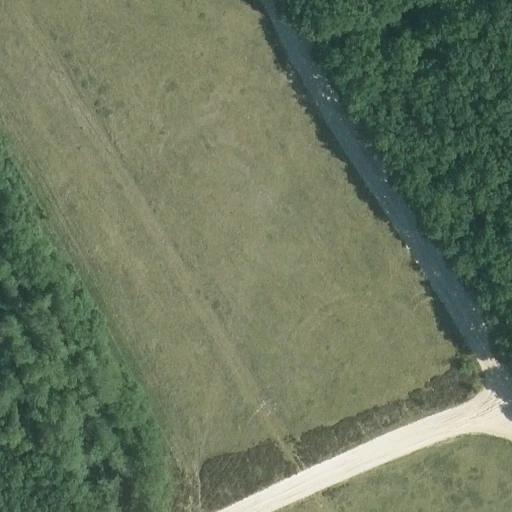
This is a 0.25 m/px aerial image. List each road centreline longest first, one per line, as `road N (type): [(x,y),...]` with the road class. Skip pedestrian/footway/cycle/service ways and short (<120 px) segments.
road 1 (track): [(511,390),(274,0)]
road 2 (track): [(245,511),(511,394)]
road 3 (track): [(298,42),(412,0)]
